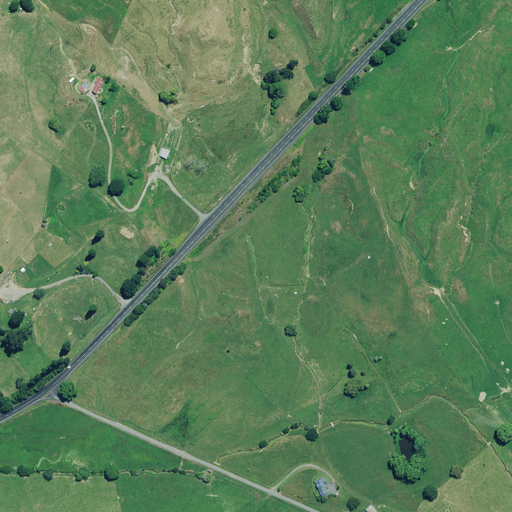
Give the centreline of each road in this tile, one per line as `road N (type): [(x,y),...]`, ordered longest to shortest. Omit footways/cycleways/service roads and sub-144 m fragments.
road 1 (trunk): [(423,0),(47,389)]
road 2 (unclassified): [(314,511),(47,389)]
